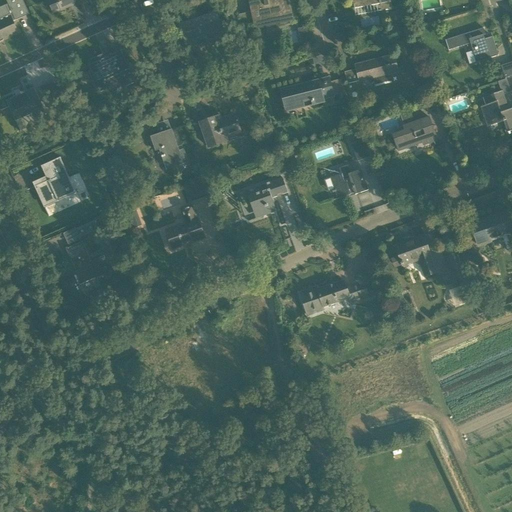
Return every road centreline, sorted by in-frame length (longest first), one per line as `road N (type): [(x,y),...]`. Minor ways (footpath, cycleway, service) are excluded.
road 1 (residential): [(123,351),(371,230),(511,177)]
road 2 (track): [(262,282),(324,485),(286,511)]
road 3 (residential): [(123,351),(91,511)]
road 4 (residential): [(0,76),(149,13)]
road 5 (unclassified): [(61,389),(0,245)]
